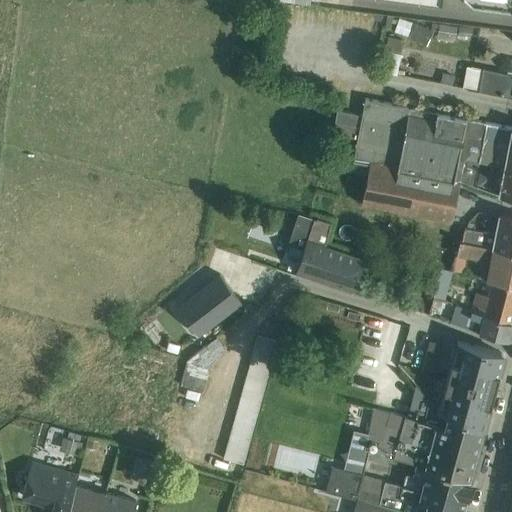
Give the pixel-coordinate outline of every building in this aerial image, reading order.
[(383,0),(442,8),(443,0),(383,0)] [(387,17),(384,28),(390,30),(392,23),(396,25),(394,33),(408,37),(426,46),(434,31),(438,31),(436,41),(453,43),(454,35),(455,35),(457,25),(439,23),(439,24),(431,24),(431,31),(411,22),(398,18),(397,20),(392,19),(393,17),(387,17)] [(386,37),(379,72),(396,75),(403,40),(386,37)] [(467,66),(462,89),(511,98),(511,60),(508,60),(506,74),(467,66)] [(281,85),(263,81),(259,93),(278,98),(281,85)] [(369,165),(460,181),(474,183),(478,163),(503,168),(497,196),(511,198),(511,129),(365,100),(361,117),(337,112),(332,135),(357,140),(353,162),(369,165)] [(460,181),(369,165),(361,205),(451,223),(460,181)] [(298,214),(288,246),(302,251),(295,274),(353,294),(365,259),(326,246),(332,223),(315,218),(315,220),(298,214)] [(460,242),(511,252),(511,218),(497,215),(493,235),(463,228),(460,242)] [(511,252),(460,242),(457,256),(489,263),(485,280),(489,282),(511,286),(511,252)] [(441,268),(434,294),(446,297),(453,271),(441,268)] [(219,275),(176,307),(198,336),(241,304),(219,275)] [(471,309),(511,323),(511,286),(489,282),(486,295),(474,292),(471,309)] [(511,325),(511,323),(471,309),(454,306),(450,323),(508,341),(511,325)] [(301,315),(296,334),(308,336),(313,317),(301,315)] [(257,337),(223,459),(242,465),(276,343),(257,337)] [(186,361),(180,385),(203,393),(208,371),(224,348),(216,338),(186,361)] [(440,412),(484,431),(483,430),(503,355),(501,354),(457,342),(440,412)] [(423,422),(429,401),(414,387),(406,417),(423,422)] [(368,434),(366,440),(378,443),(375,453),(415,465),(470,480),(484,431),(440,412),(429,401),(423,422),(406,417),(375,409),(368,434)] [(343,470),(361,474),(367,451),(364,450),(366,440),(368,434),(352,430),(343,470)] [(63,438),(59,451),(78,456),(82,443),(63,438)] [(135,460),(131,475),(149,479),(153,464),(135,460)] [(67,511),(75,485),(78,475),(31,462),(22,497),(53,506),(50,511),(67,511)] [(363,475),(357,499),(402,511),(461,511),(470,480),(415,465),(412,476),(404,474),(401,485),(363,475)] [(361,474),(343,470),(332,467),(326,491),(357,499),(363,475),(361,474)] [(75,485),(67,511),(100,511),(105,493),(75,485)] [(105,493),(100,511),(133,511),(136,502),(105,493)] [(402,511),(357,499),(353,511),(402,511)]
